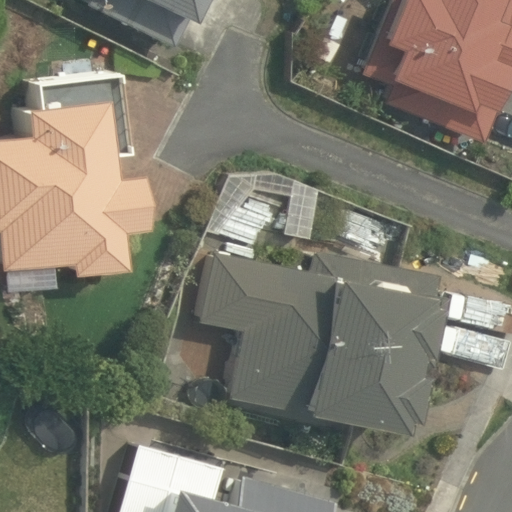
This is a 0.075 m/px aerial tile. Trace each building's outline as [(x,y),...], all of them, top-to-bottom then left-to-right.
[(81,0),(81,2),(171,42),(187,8),(191,10),(196,0),(81,0)] [(511,0),(388,0),(358,73),(386,84),(378,103),(480,142),(500,89),(497,88),(503,69),(511,72),(511,0)] [(147,215),(138,162),(113,166),(110,148),(128,146),(118,64),(31,75),(33,97),(20,98),(23,125),(0,128),(0,263),(68,254),(70,267),(124,258),(118,219),(147,215)] [(427,356),(442,286),(434,284),(436,269),(310,248),(307,264),(209,247),(195,318),(239,324),(224,392),(400,421),(402,406),(410,408),(419,359),(413,358),(414,353),(427,356)] [(220,492),(153,473),(142,511),(316,511),(323,490),(228,464),(220,492)]
